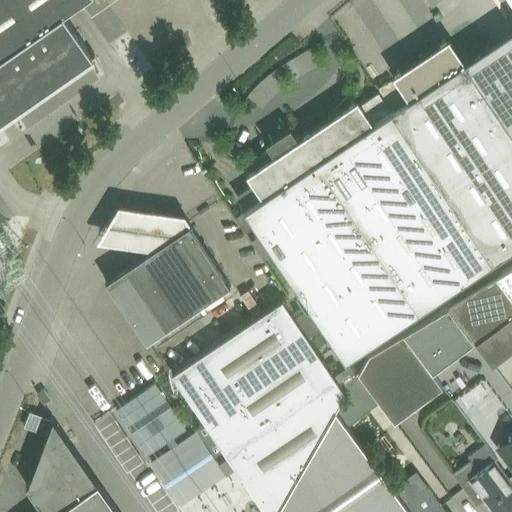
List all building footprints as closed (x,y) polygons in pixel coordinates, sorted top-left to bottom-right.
[(0,0),(0,108),(1,107),(8,114),(93,55),(63,12),(80,0),(0,0)] [(391,109),(389,110),(488,262),(511,245),(511,26),(465,58),(463,60),(448,38),(446,40),(444,38),(444,37),(442,38),(443,39),(444,41),(423,55),(422,53),(421,52),(420,53),(420,54),(422,56),(401,70),(399,68),(399,67),(397,68),(398,69),(414,93),(409,96),(391,109)] [(248,88),(257,103),(289,83),(289,82),(325,60),(316,46),(248,88)] [(306,131),(298,136),(300,138),(415,311),(488,262),(389,110),(391,109),(377,88),(360,99),(358,96),(353,99),(353,98),(351,99),(352,100),(330,114),(329,115),(308,129),(307,129),(306,130),(306,131)] [(263,194),(245,207),(247,210),(254,221),(346,357),(415,311),(300,138),(298,136),(298,135),(296,136),(297,137),(276,151),(275,150),(274,151),(274,152),(253,166),(251,166),(252,167),(247,170),(263,194)] [(247,210),(237,216),(244,228),(254,221),(247,210)] [(118,212),(97,249),(141,254),(152,255),(190,230),(190,221),(118,212)] [(105,278),(116,295),(147,339),(231,282),(190,221),(141,254),(105,278)] [(511,265),(497,275),(511,295),(511,265)] [(511,295),(497,275),(449,304),(475,339),(493,363),(511,348),(511,295)] [(276,511),(346,390),(283,296),(172,370),(267,511),(276,511)] [(449,304),(404,331),(433,370),(475,339),(449,304)] [(302,312),(328,352),(337,347),(311,306),(302,312)] [(369,351),(358,370),(380,400),(395,420),(443,384),(433,370),(404,331),(369,351)] [(346,390),(336,408),(348,424),(380,400),(358,370),(346,390)] [(468,405),(487,391),(481,382),(461,396),(468,405)] [(45,388),(38,393),(45,402),(51,397),(45,388)] [(336,408),(276,511),(413,511),(405,500),(348,424),(336,408)] [(120,511),(98,480),(53,416),(43,444),(46,449),(35,476),(26,483),(46,511),(120,511)] [(200,432),(155,457),(171,487),(216,462),(200,432)] [(511,440),(501,449),(507,457),(511,463),(511,473),(508,476),(511,481),(511,440)] [(479,488),(485,496),(496,511),(501,511),(511,504),(511,481),(508,476),(494,457),(497,456),(487,442),(469,455),(471,457),(479,469),(461,482),(471,494),(479,488)] [(453,470),(461,482),(479,469),(471,457),(453,470)] [(405,500),(413,511),(448,511),(427,483),(405,500)]
